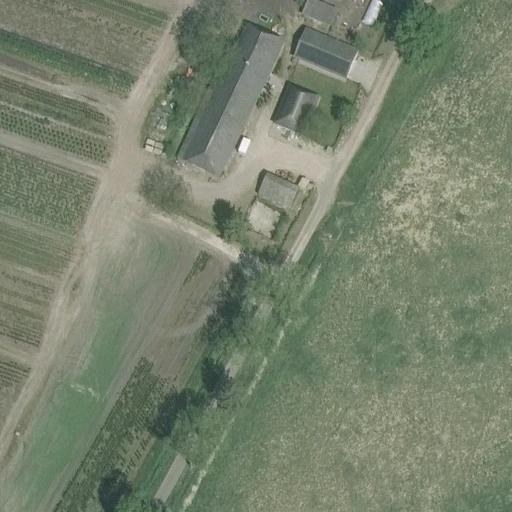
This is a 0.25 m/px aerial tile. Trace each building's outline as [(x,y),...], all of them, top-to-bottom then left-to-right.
[(308,0),(302,15),(332,28),(339,10),(314,0),(308,0)] [(177,160),(204,173),(220,180),(284,44),(248,27),(227,70),(221,67),(177,160)] [(306,33),(295,59),(346,80),(357,54),(306,33)] [(283,109),(277,126),(302,136),(317,99),(293,89),(288,99),(283,109)] [(301,192),(269,177),(260,196),(291,211),(301,192)]
